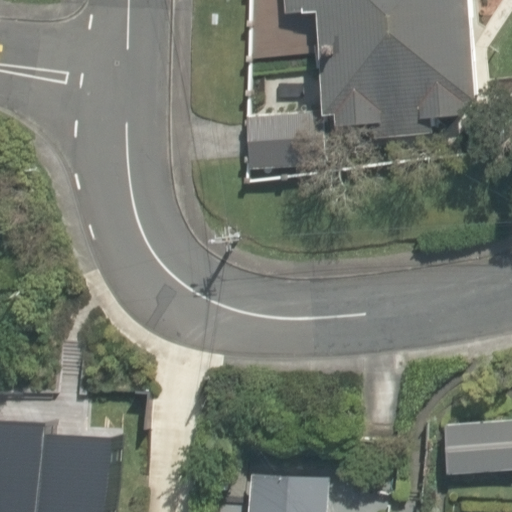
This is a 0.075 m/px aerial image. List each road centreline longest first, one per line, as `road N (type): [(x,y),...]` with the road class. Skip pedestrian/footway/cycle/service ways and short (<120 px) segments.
road 1 (residential): [(511,289),(303,323),(224,315),(175,285),(138,229),(128,68)]
road 2 (residential): [(128,68),(0,59)]
